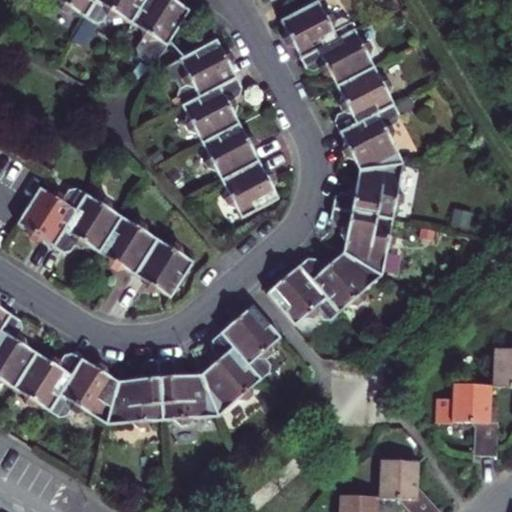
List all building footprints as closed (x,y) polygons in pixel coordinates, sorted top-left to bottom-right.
[(65,3),(75,9),(80,0),(50,0),(57,5),(65,3)] [(80,0),(75,9),(84,15),(93,13),(97,8),(101,10),(109,8),(121,15),(130,0),(80,0)] [(127,44),(129,51),(143,58),(154,45),(181,2),(177,0),(130,0),(121,15),(130,20),(132,29),(136,32),(127,44)] [(277,23),(275,30),(280,39),(286,41),(293,54),(348,24),(341,10),(335,8),(329,11),(324,4),(316,3),(315,0),(294,0),(273,12),(277,23)] [(353,33),(348,24),(293,54),(298,62),(307,65),(312,62),(316,69),(324,72),(329,83),(368,62),(363,51),(364,43),(361,36),(353,33)] [(167,89),(173,98),(228,70),(222,59),(225,51),(221,44),(213,41),(207,31),(153,60),(158,70),(166,72),(170,80),(167,89)] [(326,115),(332,125),(387,96),(381,85),(384,78),(380,71),(373,69),(368,62),(329,83),(335,90),(331,97),(335,103),(330,105),(326,115)] [(234,79),(228,70),(173,98),(178,108),(176,117),(180,125),(187,125),(192,136),(231,116),(225,103),(228,96),(225,91),(230,88),(234,79)] [(392,106),(387,96),(332,125),(336,134),(335,144),(338,149),(346,153),(350,161),(397,154),(384,132),(387,125),(383,117),(389,113),(392,106)] [(212,174),(251,153),(245,142),(247,135),(244,127),(236,125),(231,116),(192,136),(197,145),(195,153),(199,162),(206,162),(212,174)] [(256,163),(251,153),(212,174),(217,183),(215,192),(218,198),(226,199),(232,211),(271,191),(265,179),(267,173),(263,165),(256,163)] [(334,184),(327,188),(325,201),(387,212),(389,199),(396,196),(396,187),(393,182),(397,154),(350,161),(349,172),(341,178),(340,185),(334,184)] [(33,236),(44,242),(77,189),(65,182),(58,184),(55,189),(48,185),(40,188),(30,182),(7,219),(18,226),(19,233),(25,237),(33,236)] [(77,241),(89,248),(113,211),(103,205),(101,196),(93,192),(86,194),(77,189),(44,242),(52,246),(63,245),(66,240),(72,242),(77,241)] [(385,224),(387,212),(325,201),(323,214),(328,218),(334,220),(333,228),(338,235),(336,245),(376,268),(381,241),(387,237),(388,229),(385,224)] [(113,211),(89,248),(100,254),(101,262),(108,266),(115,264),(125,270),(149,233),(138,226),(136,218),(129,214),(122,217),(113,211)] [(158,238),(149,233),(125,270),(133,275),(137,283),(144,287),(151,286),(162,293),(185,255),(174,249),(173,241),(166,236),(158,238)] [(301,251),(293,257),(332,306),(342,297),(351,298),(357,293),(355,286),(376,268),(336,245),(327,253),(318,252),(314,257),(308,252),(301,251)] [(323,314),(332,306),(293,257),(284,266),(275,265),(267,272),(268,279),(259,287),(287,320),(296,312),(304,313),(310,309),(313,312),(323,314)] [(266,338),(275,331),(246,299),(237,306),(229,305),(221,311),(222,320),(213,327),(254,375),(263,367),(264,359),(259,353),(265,347),(266,338)] [(0,382),(5,385),(28,348),(17,341),(15,333),(10,330),(13,325),(10,315),(1,309),(0,311),(0,382)] [(203,363),(193,369),(211,411),(230,396),(240,394),(245,391),(246,382),(254,375),(213,327),(205,333),(205,344),(208,349),(203,353),(203,363)] [(511,340),(486,340),(484,375),(511,377),(511,391),(511,412),(511,411),(511,340)] [(37,354),(28,348),(5,385),(15,392),(16,398),(22,402),(30,402),(40,407),(73,354),(63,348),(55,351),(52,356),(45,352),(37,354)] [(162,353),(149,354),(154,416),(165,415),(171,420),(180,420),(184,414),(211,411),(193,369),(181,370),(174,365),(169,365),(169,358),(162,353)] [(98,421),(109,376),(100,370),(97,362),(90,359),(82,360),(73,354),(40,407),(49,413),(59,411),(62,406),(68,410),(76,408),(98,421)] [(120,375),(109,376),(98,421),(122,418),(138,423),(142,417),(154,416),(149,354),(139,355),(132,362),(131,368),(125,368),(120,375)] [(484,375),(455,373),(447,374),(443,389),(431,388),(429,408),(471,412),(468,446),(489,446),(491,412),(482,410),(484,375)] [(410,453),(386,453),(373,453),(371,489),(399,491),(416,511),(424,511),(434,504),(409,477),(410,453)] [(368,511),(370,491),(332,488),(330,511),(368,511)]
